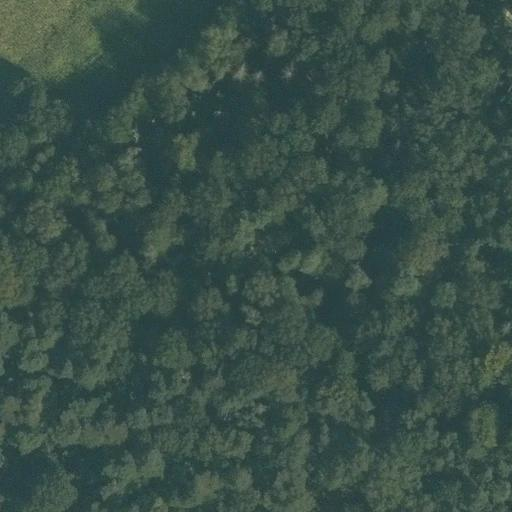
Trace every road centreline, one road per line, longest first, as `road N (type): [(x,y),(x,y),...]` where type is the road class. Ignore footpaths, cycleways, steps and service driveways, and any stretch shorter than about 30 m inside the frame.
road 1 (track): [(511,21),(384,424),(364,511)]
road 2 (track): [(384,424),(511,464)]
